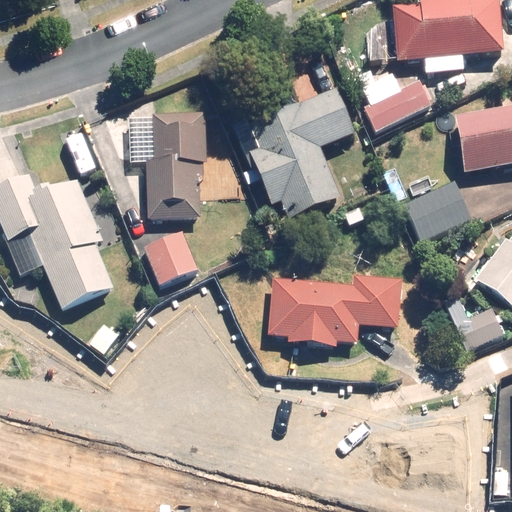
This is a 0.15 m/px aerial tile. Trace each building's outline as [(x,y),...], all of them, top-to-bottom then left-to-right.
[(501,6),(420,7),(421,12),(396,13),(397,63),(503,61),(501,6)] [(463,63),(425,64),(425,76),(463,75),(463,63)] [(419,86),(364,114),(376,137),(431,110),(419,86)] [(282,204),(289,221),(290,226),(340,206),(319,153),(354,139),(336,94),(252,128),(262,155),(251,160),(270,209),(272,208),(282,204)] [(511,110),(454,120),(465,181),(511,172),(511,110)] [(199,173),(206,174),(208,121),(149,118),(145,221),(198,223),(199,173)] [(37,200),(30,181),(0,193),(0,226),(9,246),(29,238),(61,315),(113,292),(95,250),(103,246),(76,183),(37,200)] [(456,191),(407,212),(421,246),(471,225),(456,191)] [(183,236),(145,251),(160,290),(198,275),(183,236)] [(511,245),(506,242),(475,285),(511,311),(511,245)] [(354,290),(273,286),(270,342),(287,343),(287,349),(337,352),(337,345),(356,346),(357,330),(398,332),(400,287),(355,285),(354,290)] [(493,313),(457,328),(469,355),(504,341),(493,313)] [(169,318),(144,346),(175,372),(199,344),(169,318)] [(102,326),(85,346),(102,361),(119,341),(102,326)] [(230,439),(246,386),(188,369),(171,429),(160,426),(151,455),(228,477),(238,441),(230,439)] [(0,472),(92,483),(98,431),(0,419),(0,407),(4,376),(0,375),(0,472)] [(258,511),(338,511),(339,485),(315,484),(316,426),(260,425),(258,511)] [(511,442),(498,442),(496,476),(511,477),(511,442)] [(424,446),(377,511),(449,511),(472,479),(424,446)] [(165,483),(165,474),(120,472),(118,511),(203,511),(205,485),(165,483)]
